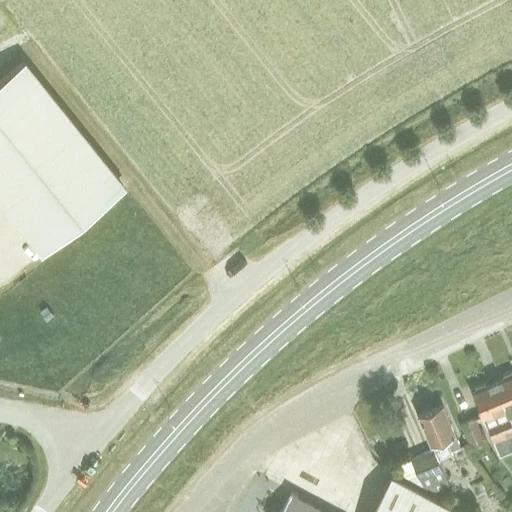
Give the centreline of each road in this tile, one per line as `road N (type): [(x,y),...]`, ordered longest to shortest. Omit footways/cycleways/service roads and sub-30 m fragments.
road 1 (unclassified): [(511,106),(370,190),(277,259),(178,349),(87,450)]
road 2 (secondary): [(115,511),(261,353),(416,228),(511,171)]
road 3 (unclassified): [(186,511),(257,434),(311,398),(511,297)]
